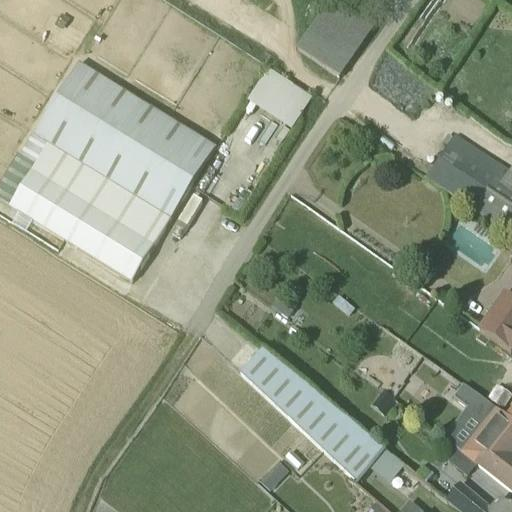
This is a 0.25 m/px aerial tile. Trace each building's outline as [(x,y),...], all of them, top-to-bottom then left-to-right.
[(294,51),(337,75),(361,32),(318,8),(294,51)] [(34,140),(171,225),(216,152),(79,68),(34,140)] [(289,130),(308,96),(261,70),(241,104),(289,130)] [(455,137),(425,181),(479,217),(509,173),(455,137)] [(171,225),(34,140),(32,139),(20,160),(12,155),(0,174),(0,207),(131,289),(171,225)] [(511,167),(509,173),(479,217),(511,239),(511,167)] [(287,321),(297,308),(280,296),(270,308),(287,321)] [(511,303),(501,296),(476,331),(511,356),(511,303)] [(354,312),(339,299),(332,306),(348,320),(354,312)] [(239,376),(355,486),(384,453),(262,352),(239,376)] [(465,457),(477,467),(511,495),(511,424),(504,419),(499,415),(476,397),(462,387),(453,400),(489,428),(465,457)] [(496,387),(487,401),(503,411),(511,397),(496,387)] [(466,479),(477,467),(465,457),(464,458),(453,449),(444,461),(466,479)] [(415,478),(425,486),(433,476),(423,468),(415,478)] [(271,494),(280,484),(270,475),(261,485),(260,486),(270,495),(271,494)] [(460,486),(459,487),(446,504),(455,511),(509,511),(497,502),(490,511),(460,486)] [(421,511),(410,502),(400,511),(421,511)]
